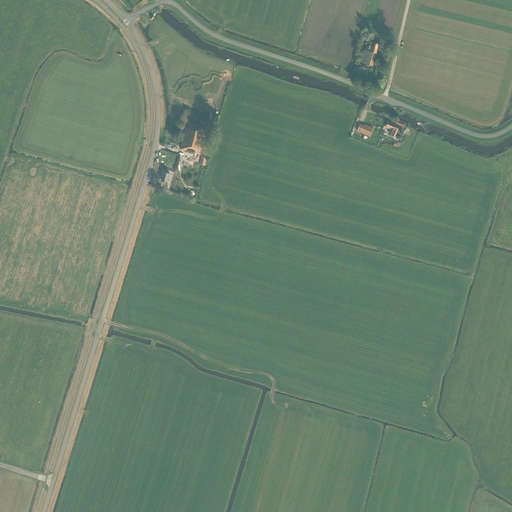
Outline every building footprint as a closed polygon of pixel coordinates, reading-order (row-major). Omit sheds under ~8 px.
[(376,53),(379,44),(374,43),(373,46),(370,45),(369,47),(368,47),(368,48),(369,49),(368,51),(364,50),(360,62),(372,66),(376,53)] [(354,73),(363,76),(366,66),(357,63),(354,73)] [(186,151),(200,155),(206,134),(205,134),(206,130),(204,130),(206,123),(200,121),(199,125),(188,122),(186,128),(180,149),(186,150),(186,151)] [(404,124),(396,121),(395,124),(388,121),(385,127),(391,129),(389,134),(395,137),(399,126),(402,127),(404,124)] [(364,126),(360,124),(357,131),(370,136),(373,128),(364,125),(364,126)] [(170,174),(163,172),(161,181),(167,183),(170,174)]
